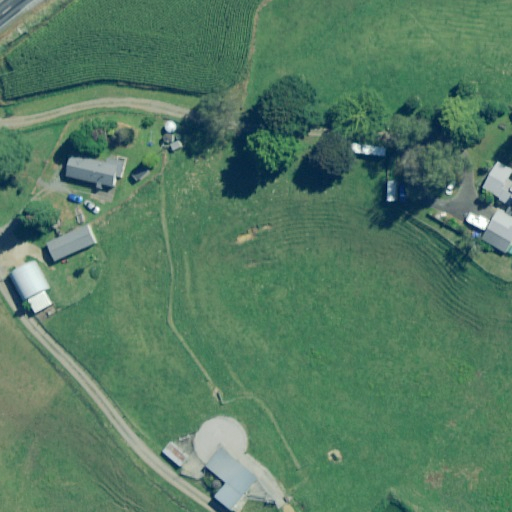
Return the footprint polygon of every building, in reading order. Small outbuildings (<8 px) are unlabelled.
[(104,157),(72,149),(65,177),(120,189),(123,178),(127,162),(104,157)] [(511,169),(498,161),(481,187),(511,206),(506,215),(500,211),(488,230),(494,234),(489,242),(507,254),(511,246),(511,169)] [(97,243),(89,225),(47,244),(55,262),(97,243)] [(54,305),(34,264),(12,275),(26,303),(31,300),(37,314),(54,305)] [(172,442),(163,453),(183,468),(191,457),(172,442)] [(259,480),(222,449),(208,466),(229,484),(217,497),(233,510),(259,480)]
